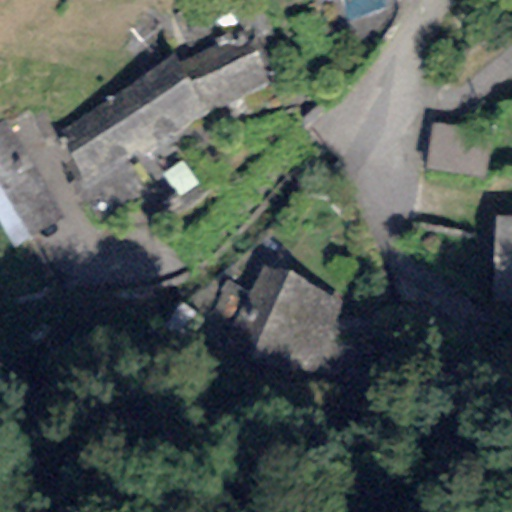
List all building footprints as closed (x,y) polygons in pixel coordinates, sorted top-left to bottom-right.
[(249,37),(182,67),(204,115),(271,85),(249,37)] [(169,66),(56,136),(90,191),(203,120),(169,66)] [(56,217),(5,127),(0,130),(0,217),(13,241),(56,217)] [(439,133),(433,167),(485,175),(491,141),(439,133)] [(511,232),(503,232),(501,304),(511,303),(511,232)] [(334,312),(274,288),(248,353),(308,377),(334,312)]
